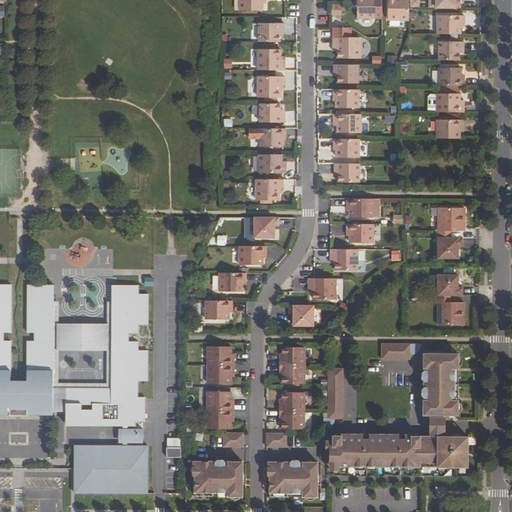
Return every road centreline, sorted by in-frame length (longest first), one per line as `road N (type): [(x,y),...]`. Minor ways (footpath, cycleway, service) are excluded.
road 1 (residential): [(308,0),(306,233),(259,313),(256,511)]
road 2 (residential): [(500,511),(501,281)]
road 3 (residential): [(501,158),(502,5)]
road 4 (unknown): [(416,375),(419,431),(500,429)]
road 5 (residential): [(501,281),(501,158)]
